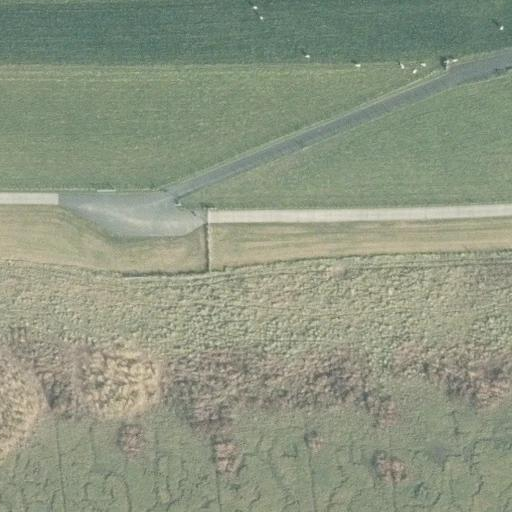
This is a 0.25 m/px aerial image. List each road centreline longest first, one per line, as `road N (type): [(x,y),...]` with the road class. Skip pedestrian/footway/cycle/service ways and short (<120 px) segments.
road 1 (track): [(511,63),(132,210)]
road 2 (track): [(132,210),(207,217),(511,210)]
road 3 (track): [(0,198),(132,210)]
